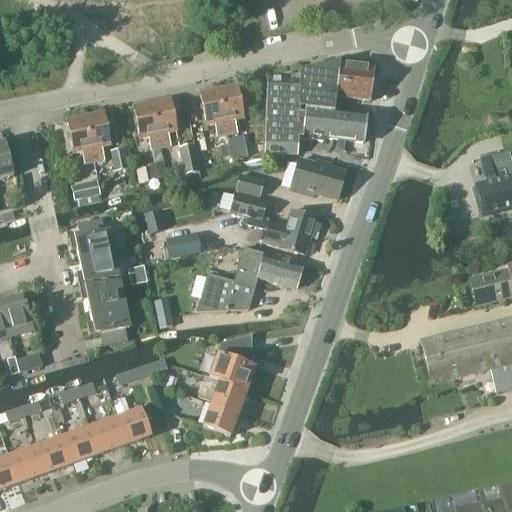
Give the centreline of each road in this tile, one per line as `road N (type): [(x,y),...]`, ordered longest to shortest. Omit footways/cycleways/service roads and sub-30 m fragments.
road 1 (tertiary): [(267,491),(419,48)]
road 2 (residential): [(18,108),(374,35),(419,48)]
road 3 (residential): [(54,511),(181,471),(213,472),(267,491)]
road 4 (residential): [(52,265),(18,108)]
